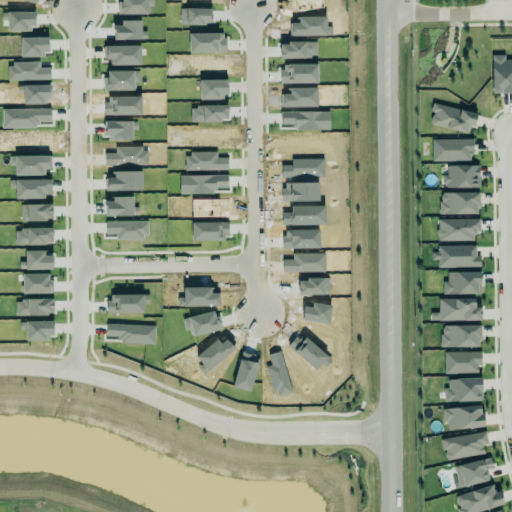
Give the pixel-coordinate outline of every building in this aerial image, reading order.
[(316,57),(316,42),(279,43),(280,58),(316,57)] [(491,93),(511,92),(511,59),(505,60),(505,55),(491,55),(491,93)] [(470,134),(475,114),(434,103),(429,124),(470,134)] [(431,140),(432,161),(472,161),(472,139),(431,140)] [(479,166),(446,166),(447,175),(442,175),(442,187),(479,187),(479,166)] [(440,215),(478,214),(478,192),(439,193),(440,215)] [(437,218),(478,218),(478,229),(476,229),(476,230),(474,230),(474,232),(472,232),(472,239),(438,240),(438,236),(435,236),(435,228),(437,228),(437,218)] [(476,245),(434,246),(434,260),(438,260),(438,268),(479,267),(479,255),(476,255),(476,245)] [(446,272),(456,268),(476,268),(480,268),(479,293),(475,293),(475,291),(450,292),(450,294),(441,294),(442,281),(446,280),(446,272)] [(452,297),(438,298),(438,321),(462,319),(462,316),(480,317),(480,303),(474,303),(475,297),(461,298),(455,296),(452,297)] [(480,347),(479,325),(440,326),(441,347),(480,347)] [(444,352),(444,374),(480,373),(479,351),(444,352)] [(443,401),(482,401),(481,378),(448,379),(448,388),(443,388),(443,401)] [(440,407),(481,402),(484,423),(447,428),(446,421),(442,422),(440,407)] [(483,455),(482,445),(487,444),(486,432),(441,438),(444,459),(483,455)] [(486,469),(492,468),(490,458),(453,466),(457,488),(489,481),(486,469)] [(458,511),(480,511),(503,505),(498,492),(493,493),(490,485),(453,497),(458,511)]
